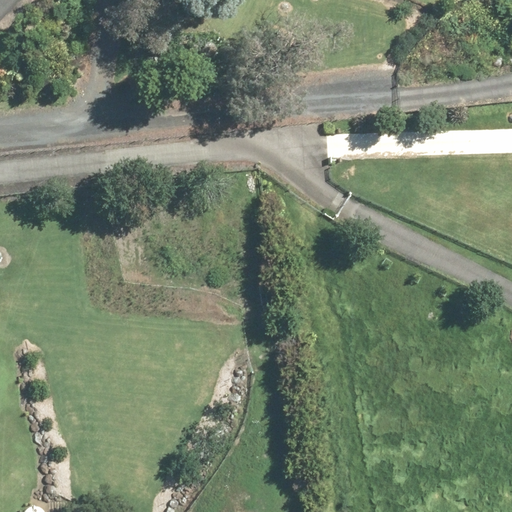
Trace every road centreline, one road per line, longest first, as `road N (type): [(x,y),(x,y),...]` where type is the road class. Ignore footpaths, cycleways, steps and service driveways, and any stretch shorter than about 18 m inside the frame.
road 1 (track): [(0,179),(256,151),(292,179),(310,232),(366,511)]
road 2 (track): [(256,151),(511,139)]
road 3 (track): [(511,295),(340,207)]
